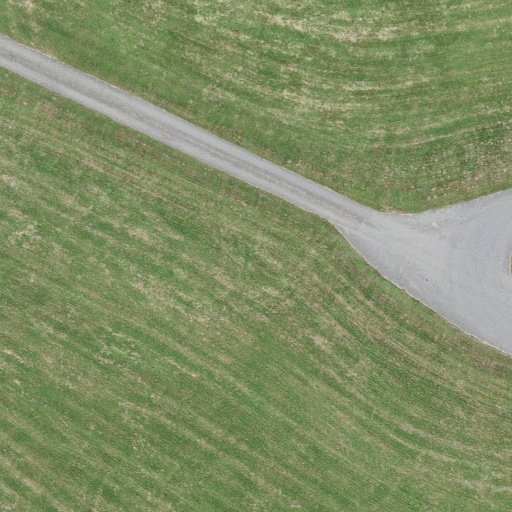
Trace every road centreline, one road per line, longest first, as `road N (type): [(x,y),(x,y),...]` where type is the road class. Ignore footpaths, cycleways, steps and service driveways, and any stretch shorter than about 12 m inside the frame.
road 1 (track): [(469,254),(366,226),(0,50)]
road 2 (unclassified): [(511,316),(483,296),(469,254),(492,217),(511,208)]
